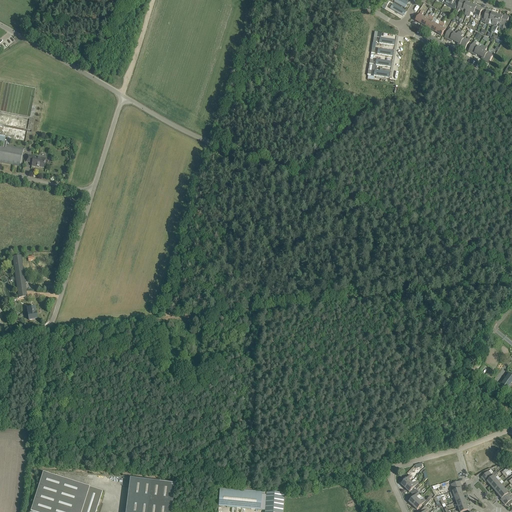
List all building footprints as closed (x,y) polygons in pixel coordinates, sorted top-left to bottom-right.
[(447,0),(447,2),(449,3),(448,6),(455,10),(458,2),(454,0),(447,0)] [(460,0),(456,11),(461,13),(466,2),(461,0),(460,0)] [(464,15),(467,16),(471,5),(468,4),(469,3),(466,2),(461,13),(462,14),(462,12),(465,14),(464,15)] [(392,4),(389,9),(403,17),(406,12),(392,4)] [(471,5),(467,16),(469,17),(471,13),(474,14),(477,6),(475,5),(474,7),(471,5)] [(477,6),(474,14),(473,15),(476,17),(475,19),(478,20),(483,9),(477,6)] [(424,12),(422,11),(416,20),(418,22),(420,24),(424,17),(422,16),(424,12)] [(489,26),(490,20),(492,12),(487,11),(484,19),(483,22),(485,23),(485,24),(489,26)] [(426,18),(424,17),(420,24),(422,25),(424,26),(425,25),(426,26),(432,17),(430,15),(428,19),(426,18)] [(497,15),(494,26),(492,33),(495,33),(498,27),(500,27),(500,25),(501,25),(503,16),(501,15),(500,16),(497,15)] [(503,16),(501,25),(504,26),(503,29),(505,29),(509,18),(503,16)] [(434,18),(432,17),(426,26),(429,28),(428,28),(431,30),(435,23),(432,22),(434,18)] [(438,25),(435,23),(431,30),(434,32),(435,31),(436,32),(437,32),(443,23),(441,22),(440,22),(438,25)] [(445,24),(443,23),(437,32),(439,34),(442,36),(446,29),(443,28),(445,24)] [(453,34),(454,32),(452,31),(453,29),(451,27),(449,30),(444,38),(449,41),(453,34)] [(459,32),(456,35),(453,34),(449,41),(452,42),(453,41),(455,43),(461,33),(459,32)] [(461,33),(455,43),(458,44),(457,45),(460,47),(464,39),(461,38),(463,34),(461,33)] [(380,37),(379,43),(394,46),(395,40),(380,37)] [(464,38),(464,39),(460,47),(465,50),(470,41),(469,41),(471,39),(469,38),(467,40),(464,38)] [(473,55),(478,48),(480,44),(475,41),(473,44),(473,43),(468,52),(473,55)] [(478,48),(473,55),(476,56),(477,55),(479,56),(485,47),(482,46),(480,49),(478,48)] [(485,47),(479,56),(482,58),(481,59),(484,61),(489,52),(488,52),(488,53),(485,52),(487,48),(485,47)] [(378,48),(377,54),(392,57),(393,51),(378,48)] [(489,52),(484,61),(489,64),(494,55),(493,55),(495,53),(492,51),(491,54),(489,52)] [(376,59),(375,65),(391,67),(392,61),(376,59)] [(375,68),(374,74),(389,77),(390,71),(375,68)] [(24,150),(0,145),(0,162),(20,166),(24,150)] [(27,155),(27,157),(26,162),(32,163),(32,166),(37,167),(44,168),(45,160),(37,158),(38,157),(27,155)] [(19,298),(27,296),(21,256),(13,257),(19,298)] [(35,307),(27,309),(28,314),(28,315),(29,320),(37,319),(36,312),(35,307)] [(511,375),(509,374),(505,380),(499,387),(505,391),(511,382),(511,375)] [(486,482),(495,475),(493,473),(491,475),(488,472),(481,477),(486,482)] [(95,511),(102,491),(43,473),(30,511),(95,511)] [(405,481),(401,485),(404,487),(403,487),(405,489),(408,486),(411,482),(409,480),(412,477),(410,475),(409,477),(405,481)] [(497,477),(495,475),(486,482),(486,483),(487,482),(491,487),(498,481),(495,479),(497,477)] [(130,479),(125,511),(171,511),(175,484),(130,479)] [(498,481),(491,487),(495,492),(502,486),(498,481)] [(414,484),(411,482),(408,486),(405,489),(407,491),(407,490),(410,493),(415,487),(417,489),(420,487),(418,484),(416,482),(414,484)] [(460,482),(451,485),(453,489),(450,490),(451,493),(461,489),(462,488),(460,482)] [(502,486),(495,492),(500,497),(506,491),(502,486)] [(282,511),(284,494),(220,490),(219,507),(265,509),(264,511),(282,511)] [(415,492),(412,495),(414,497),(412,499),(409,502),(411,505),(413,507),(416,504),(416,503),(419,500),(422,497),(420,495),(417,493),(419,492),(417,490),(415,492)] [(506,491),(500,497),(502,499),(501,500),(503,503),(510,497),(509,496),(511,494),(510,492),(508,494),(506,491)] [(463,494),(455,497),(457,502),(465,499),(463,494)] [(511,499),(510,497),(503,503),(505,505),(507,504),(509,506),(511,503),(511,500),(511,499)] [(416,504),(413,507),(414,508),(415,508),(417,510),(419,508),(422,505),(426,501),(424,499),(421,503),(419,500),(416,503),(416,504)] [(465,499),(457,502),(459,508),(467,505),(465,499)]
